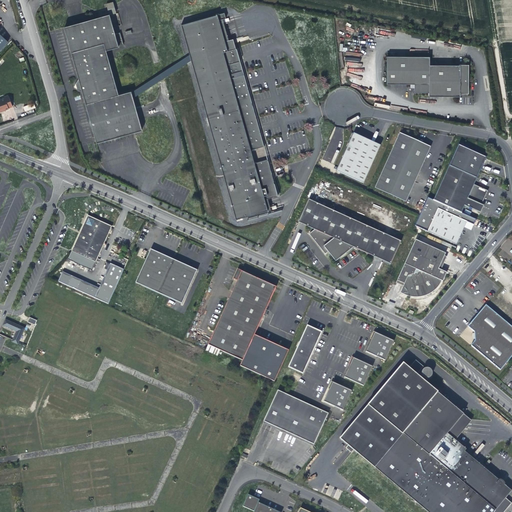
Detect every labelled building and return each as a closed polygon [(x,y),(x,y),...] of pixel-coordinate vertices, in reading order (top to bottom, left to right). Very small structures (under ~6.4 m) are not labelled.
[(70,24),(64,26),(64,27),(77,75),(78,77),(75,82),(76,85),(77,88),(82,90),(83,95),(96,142),(133,132),(142,129),(138,113),(136,107),(134,98),(132,91),(131,90),(119,93),(109,59),(106,49),(119,45),(110,13),(70,24)] [(218,17),(182,27),(189,54),(191,60),(237,222),(269,213),(265,198),(268,197),(277,195),(272,178),(271,174),(270,169),(268,162),(255,166),(252,152),(264,149),(244,77),(231,80),(230,77),(224,55),(228,54),(226,44),(220,23),(218,17)] [(229,43),(223,22),(220,23),(226,44),(229,43)] [(236,47),(234,41),(229,43),(226,44),(228,54),(237,51),(236,47)] [(243,73),(237,51),(228,54),(224,55),(230,77),(243,73)] [(191,60),(189,54),(132,91),(134,98),(158,81),(163,78),(187,62),(191,60)] [(467,94),(468,67),(429,66),(429,57),(387,57),(386,84),(414,84),(414,93),(429,93),(429,97),(460,97),(460,94),(467,94)] [(0,98),(0,104),(2,110),(13,106),(12,105),(16,104),(12,93),(7,95),(8,96),(0,98)] [(380,145),(353,133),(337,171),(364,183),(380,145)] [(399,133),(375,188),(406,202),(431,147),(399,133)] [(449,165),(433,200),(461,212),(464,206),(478,212),(481,205),(488,191),(474,184),(477,177),(449,165)] [(401,241),(308,199),(298,222),(311,228),(312,229),(314,231),(312,232),(309,234),(325,254),(328,252),(336,262),(354,247),(391,264),(401,241)] [(438,209),(428,232),(456,245),(467,222),(438,209)] [(97,219),(88,215),(83,224),(85,225),(73,251),(74,252),(71,258),(93,267),(95,261),(96,261),(111,227),(96,221),(97,219)] [(97,219),(96,221),(111,227),(112,226),(97,219)] [(83,224),(72,251),(73,251),(85,225),(83,224)] [(445,253),(415,240),(397,281),(404,284),(400,292),(413,297),(421,297),(430,294),(437,288),(442,281),(443,281),(447,273),(438,269),(445,253)] [(197,270),(151,249),(136,282),(182,303),(197,270)] [(62,272),(58,282),(109,303),(123,268),(109,263),(100,287),(62,272)] [(275,286),(238,268),(233,278),(237,279),(207,344),(241,359),(242,360),(254,333),(275,286)] [(511,355),(511,326),(485,305),(467,326),(474,332),(475,341),(471,345),(500,370),(511,355)] [(19,326),(5,319),(3,325),(16,331),(11,341),(17,344),(24,328),(19,326)] [(305,323),(286,366),(305,374),(323,331),(305,323)] [(372,330),(364,349),(383,358),(392,338),(372,330)] [(260,336),(254,333),(242,360),(241,359),(239,365),(245,368),(260,336)] [(287,349),(260,336),(245,368),(273,381),(287,349)] [(351,355),(342,375),(362,384),(371,364),(351,355)] [(342,440),(342,441),(346,445),(347,444),(352,448),(351,449),(352,449),(355,452),(356,452),(429,511),(503,511),(511,502),(506,497),(511,489),(505,484),(506,483),(505,481),(503,479),(501,478),(499,478),(499,479),(475,459),(464,450),(466,448),(455,439),(461,431),(462,426),(465,427),(466,422),(469,418),(437,392),(437,391),(415,373),(419,369),(420,371),(420,372),(420,373),(421,374),(421,375),(422,376),(423,377),(424,377),(425,378),(426,378),(427,377),(428,377),(429,376),(430,376),(431,375),(431,374),(431,373),(431,371),(431,370),(431,369),(430,368),(429,368),(428,367),(427,367),(426,366),(425,367),(424,367),(423,367),(414,359),(407,367),(401,361),(337,438),(340,440),(340,439),(342,440)] [(331,380),(322,400),(342,408),(350,389),(331,380)] [(276,389),(262,421),(313,443),(327,412),(276,389)] [(347,444),(346,445),(344,447),(349,452),(352,449),(351,449),(352,448),(347,444)] [(477,457),(466,448),(464,450),(475,459),(477,457)] [(242,507),(253,511),(254,511),(253,511),(278,511),(266,507),(257,503),(258,500),(247,495),(242,507)]
